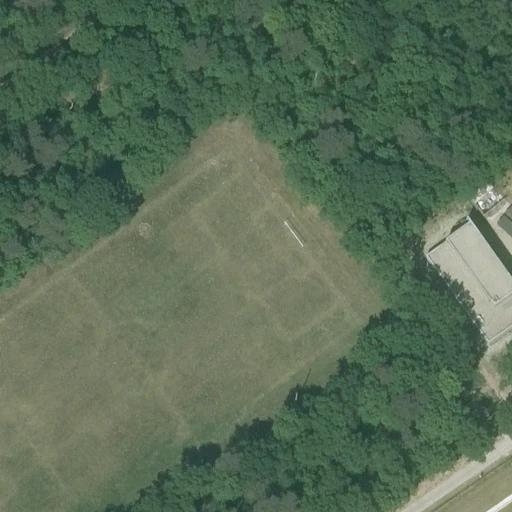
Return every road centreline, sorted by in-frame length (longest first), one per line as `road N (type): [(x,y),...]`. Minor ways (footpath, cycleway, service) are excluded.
road 1 (track): [(0,86),(124,0)]
road 2 (unclassified): [(511,442),(412,511)]
